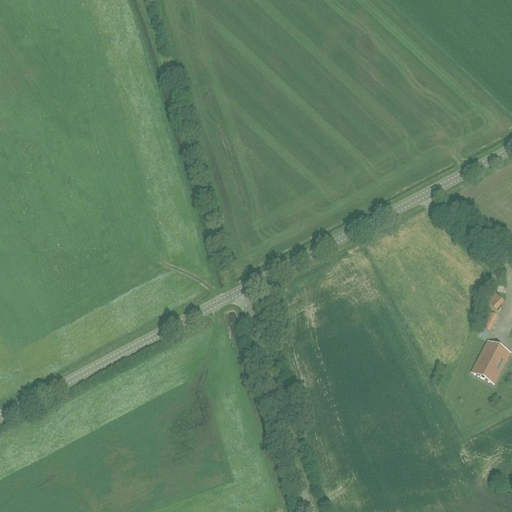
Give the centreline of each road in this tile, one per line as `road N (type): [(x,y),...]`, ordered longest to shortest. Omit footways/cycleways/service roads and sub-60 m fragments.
road 1 (tertiary): [(241,291),(511,151)]
road 2 (tertiary): [(0,419),(241,291)]
road 3 (unclassified): [(309,511),(241,291)]
